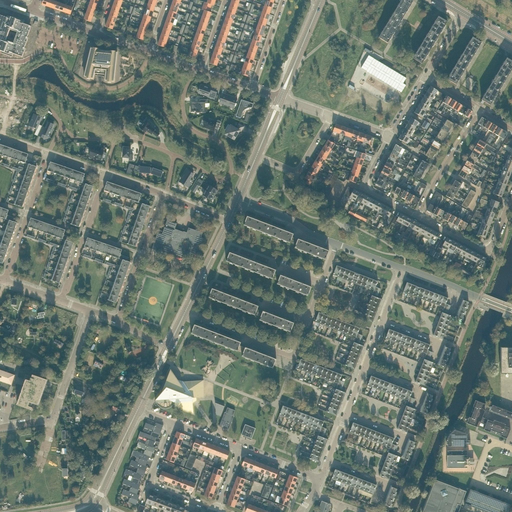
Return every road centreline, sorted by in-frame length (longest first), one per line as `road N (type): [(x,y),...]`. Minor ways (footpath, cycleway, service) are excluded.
road 1 (residential): [(214,509),(148,483),(173,421)]
road 2 (residential): [(105,173),(74,263),(75,305)]
road 3 (residential): [(117,321),(162,193)]
road 4 (residential): [(511,193),(487,246),(417,216)]
road 5 (residential): [(5,280),(48,154)]
road 6 (residential): [(417,216),(360,186),(389,133)]
road 7 (residential): [(479,109),(417,216)]
